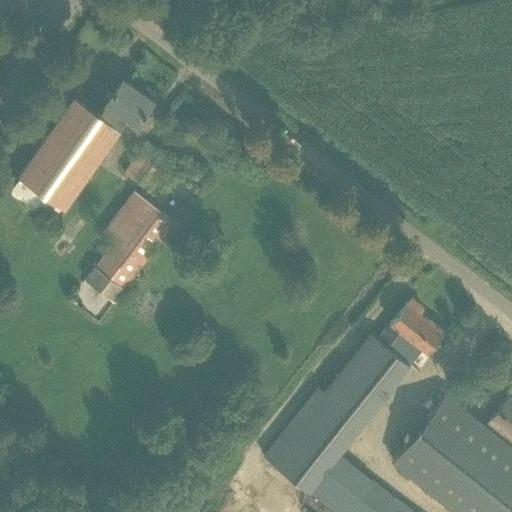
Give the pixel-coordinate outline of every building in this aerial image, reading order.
[(105,102),(99,112),(121,127),(127,118),(135,124),(152,99),(121,77),(104,102),(105,102)] [(9,191),(25,202),(50,220),(61,206),(64,208),(121,127),(99,112),(73,95),(17,174),(20,176),(9,191)] [(125,149),(110,173),(129,185),(144,161),(125,149)] [(112,237),(84,278),(117,303),(175,219),(155,205),(133,189),(104,231),(112,237)] [(137,295),(123,321),(137,329),(151,303),(137,295)] [(409,297),(376,338),(411,366),(423,350),(426,352),(443,331),(417,311),(421,306),(409,297)] [(318,386),(263,455),(332,511),(415,511),(341,452),(411,366),(376,338),(370,333),(324,391),(318,386)] [(511,511),(511,445),(444,391),(390,461),(456,511),(511,511)] [(511,400),(507,396),(486,423),(511,444),(511,400)]
